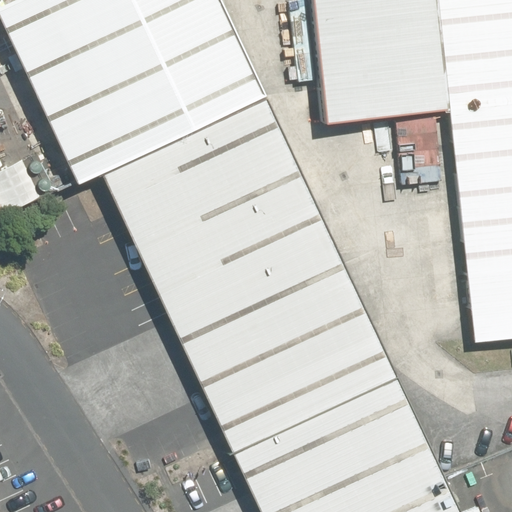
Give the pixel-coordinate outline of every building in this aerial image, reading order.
[(107,162),(270,83),(229,0),(0,0),(85,173),(107,162)] [(455,104),(441,0),(320,0),(333,117),(455,104)] [(511,0),(441,0),(455,104),(483,333),(511,329),(511,0)] [(270,83),(107,162),(195,351),(236,438),(400,362),(270,83)] [(0,218),(49,196),(31,156),(0,170),(0,218)] [(400,362),(236,438),(268,508),(270,511),(440,511),(465,500),(400,362)] [(470,511),(465,500),(440,511),(470,511)]
